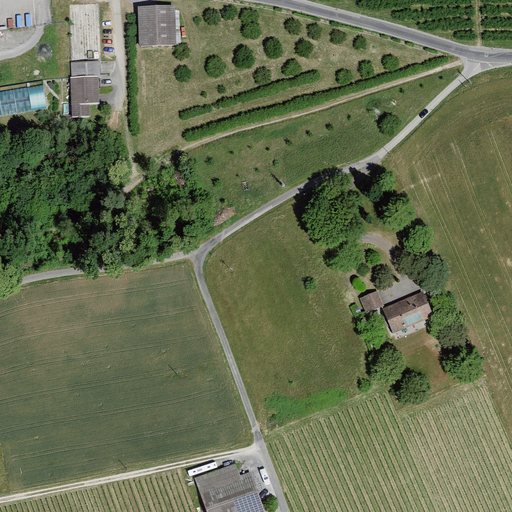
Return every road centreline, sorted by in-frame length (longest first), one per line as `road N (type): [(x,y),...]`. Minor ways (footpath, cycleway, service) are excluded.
road 1 (unclassified): [(200,253),(308,185),(376,158),(481,57)]
road 2 (unclassified): [(287,511),(200,278),(200,253)]
road 3 (unclassified): [(266,0),(481,57)]
road 4 (unclassified): [(0,287),(200,253)]
